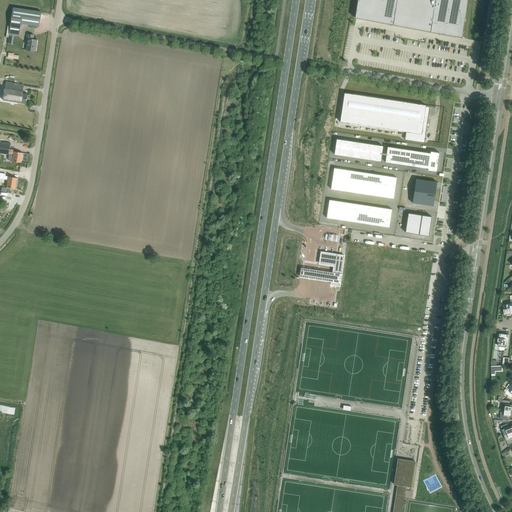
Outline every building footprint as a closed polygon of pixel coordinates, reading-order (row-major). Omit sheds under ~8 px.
[(357,0),(356,8),(355,18),(365,20),(462,38),(467,0),(357,0)] [(9,34),(7,44),(12,44),(14,35),(19,35),(20,24),(39,26),(41,12),(13,7),(9,34)] [(26,50),(34,51),(35,44),(36,44),(37,40),(33,39),(33,35),(27,34),(26,42),(28,42),(26,50)] [(2,100),(20,103),(22,93),(23,89),(22,89),(23,85),(6,82),(6,87),(4,87),(2,100)] [(344,93),(340,122),(406,132),(411,133),(414,134),(414,133),(421,134),(426,106),(426,105),(344,93)] [(3,153),(13,155),(14,151),(14,150),(9,149),(10,143),(5,142),(0,141),(0,153),(3,154),(3,153)] [(14,151),(13,155),(12,161),(16,162),(21,162),(22,153),(14,151)] [(8,178),(6,187),(10,188),(15,189),(17,178),(8,176),(8,178)] [(416,179),(412,203),(433,206),(437,182),(416,179)] [(408,213),(405,232),(429,236),(431,216),(408,213)] [(337,242),(338,235),(322,233),(321,239),(328,240),(337,242)] [(319,260),(319,263),(335,265),(332,285),(334,285),(339,286),(344,255),(339,254),(321,252),(319,260)] [(332,280),(334,270),(332,270),(324,268),(315,267),(307,266),(302,265),(300,275),(305,276),(314,277),(322,279),(331,280),(332,280)] [(499,341),(498,346),(507,347),(508,342),(507,342),(507,339),(508,339),(509,335),(500,334),(499,338),(498,338),(498,341),(499,341)] [(503,400),(501,409),(511,410),(511,404),(510,404),(510,401),(503,400)] [(0,412),(14,415),(16,408),(0,405),(0,412)] [(511,410),(501,409),(500,419),(507,420),(508,416),(511,416),(511,410)] [(507,434),(511,432),(511,425),(509,427),(508,423),(501,426),(504,435),(507,434)] [(402,511),(406,489),(406,486),(410,487),(414,463),(414,461),(413,463),(409,462),(409,461),(403,460),(403,461),(399,461),(397,476),(396,476),(394,484),(397,485),(392,511),(402,511)]
